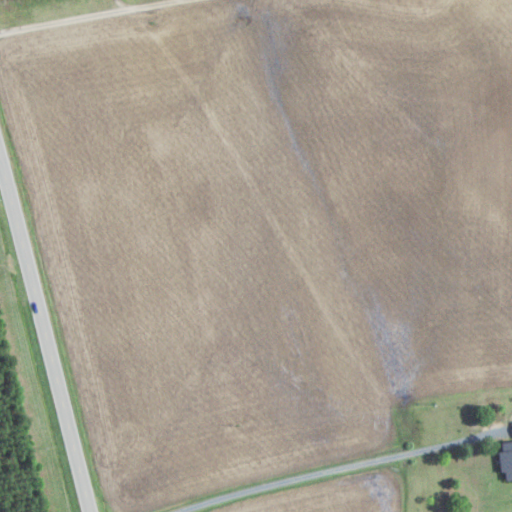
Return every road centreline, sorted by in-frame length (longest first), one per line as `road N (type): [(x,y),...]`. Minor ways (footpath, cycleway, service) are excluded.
road 1 (primary): [(89,511),(0,157)]
road 2 (residential): [(0,35),(197,0)]
